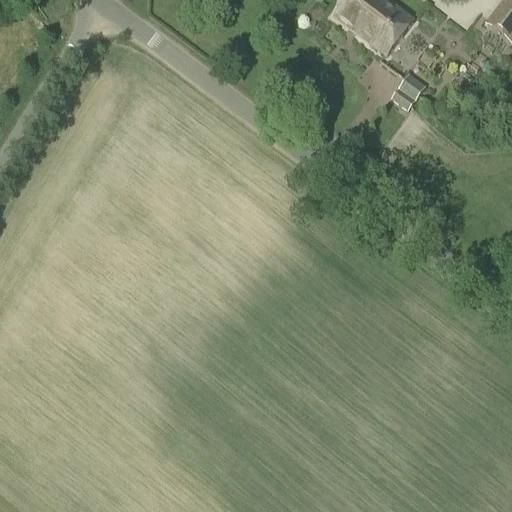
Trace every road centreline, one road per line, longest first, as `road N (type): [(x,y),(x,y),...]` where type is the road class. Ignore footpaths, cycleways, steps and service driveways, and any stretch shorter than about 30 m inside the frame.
road 1 (tertiary): [(511,317),(93,0)]
road 2 (unclassified): [(0,136),(80,0)]
